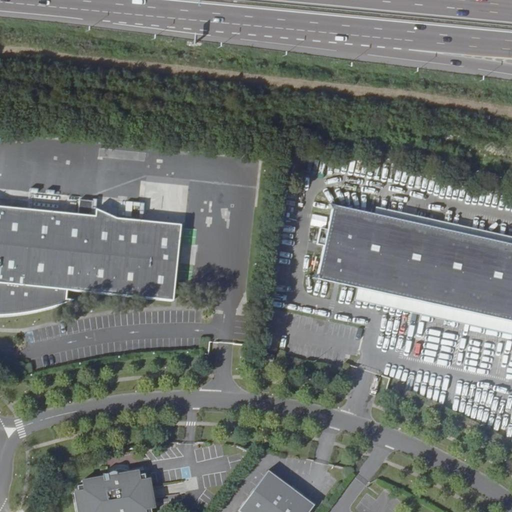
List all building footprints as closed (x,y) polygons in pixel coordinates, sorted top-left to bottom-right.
[(81,201),(80,215),(90,215),(90,202),(81,201)] [(373,216),(511,245),(511,230),(376,201),(373,216)] [(511,245),(373,216),(327,206),(331,213),(327,232),(326,239),(324,249),(317,278),(312,281),(357,291),(511,324),(511,245)] [(183,228),(0,208),(0,316),(15,317),(44,313),(74,303),(76,302),(68,301),(69,293),(176,304),(183,228)] [(320,230),(316,247),(324,249),(326,239),(327,232),(320,230)] [(511,324),(357,291),(354,305),(511,338),(511,324)] [(107,475),(87,479),(88,483),(81,485),(83,491),(79,492),(83,511),(150,511),(151,511),(158,511),(156,504),(160,503),(156,486),(154,476),(150,477),(149,470),(142,472),(142,468),(124,472),(123,469),(120,468),(117,469),(114,470),(112,471),(111,472),(110,472),(107,472),(107,475)] [(306,494),(295,485),(271,468),(240,508),(245,511),(310,511),(317,503),(306,494)] [(297,482),(295,485),(306,494),(308,491),(297,482)]
